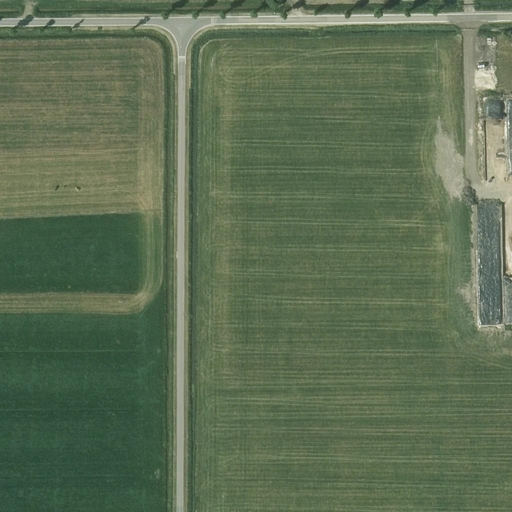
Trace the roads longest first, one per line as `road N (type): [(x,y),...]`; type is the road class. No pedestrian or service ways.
road 1 (unclassified): [(180,511),(182,24)]
road 2 (unclassified): [(182,24),(511,17)]
road 3 (unclassified): [(182,24),(0,24)]
